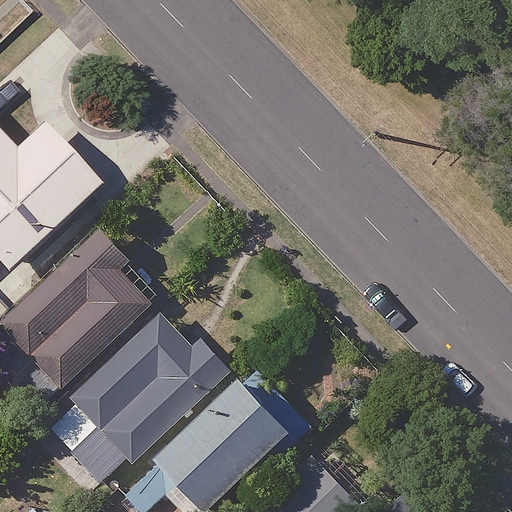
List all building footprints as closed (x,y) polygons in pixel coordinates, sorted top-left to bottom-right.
[(10,155),(0,143),(0,274),(89,190),(34,132),(10,155)] [(160,302),(95,236),(4,325),(69,391),(160,302)] [(224,373),(164,312),(46,430),(106,490),(224,373)] [(214,511),(302,427),(247,370),(124,491),(144,511),(162,511),(183,492),(202,511),(214,511)] [(256,511),(364,511),(368,508),(317,454),(256,511)] [(418,511),(407,500),(395,511),(418,511)]
